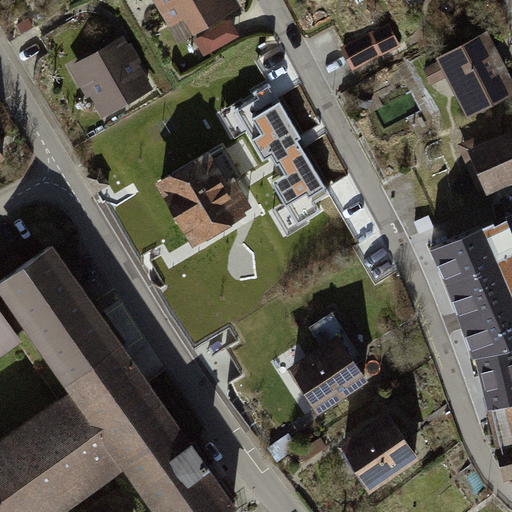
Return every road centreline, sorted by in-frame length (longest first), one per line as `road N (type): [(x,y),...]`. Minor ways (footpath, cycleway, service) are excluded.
road 1 (residential): [(511,493),(480,449),(403,247),(271,0)]
road 2 (residential): [(0,73),(220,428),(286,511)]
